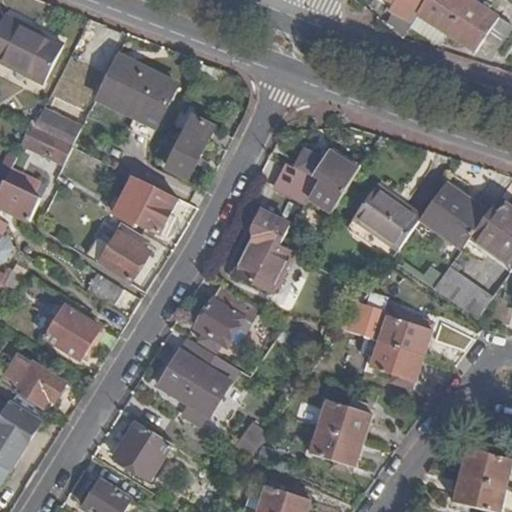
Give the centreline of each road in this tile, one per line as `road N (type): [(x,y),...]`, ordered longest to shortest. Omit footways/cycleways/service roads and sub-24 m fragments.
road 1 (residential): [(289,71),(201,243),(37,511)]
road 2 (primary): [(289,71),(511,146)]
road 3 (primary): [(511,109),(305,33)]
road 4 (residential): [(511,404),(462,392),(376,511)]
road 5 (primary): [(110,0),(289,71)]
